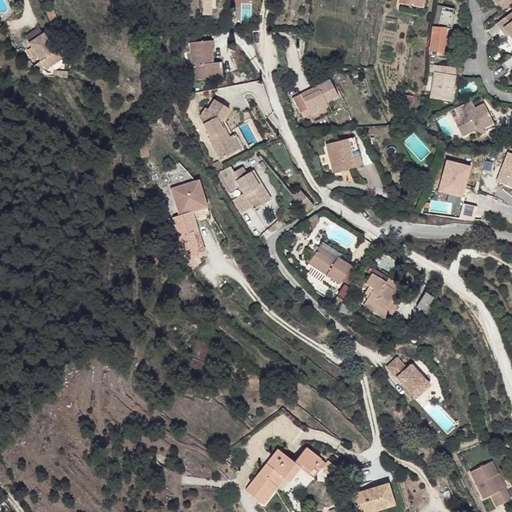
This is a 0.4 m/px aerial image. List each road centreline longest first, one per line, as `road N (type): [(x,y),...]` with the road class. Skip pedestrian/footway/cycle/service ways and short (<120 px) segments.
road 1 (residential): [(325,199),(280,231),(275,257),(352,342),(378,443),(412,466),(439,499)]
road 2 (residential): [(511,381),(470,295),(450,274),(325,199)]
road 3 (unknown): [(356,355),(332,358),(278,321),(217,249)]
road 4 (unknown): [(242,476),(260,436),(275,427),(354,457),(378,443)]
road 5 (residential): [(325,199),(293,146),(268,39)]
